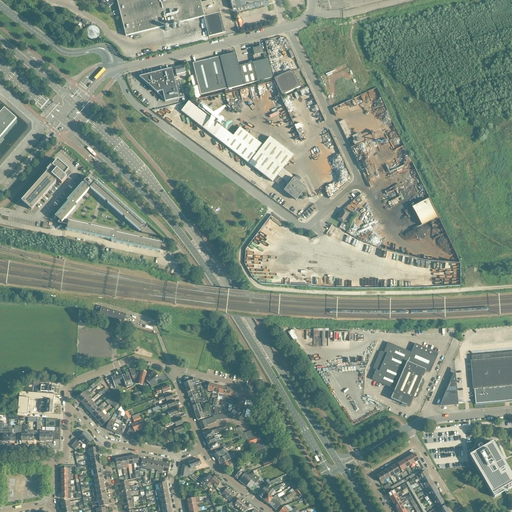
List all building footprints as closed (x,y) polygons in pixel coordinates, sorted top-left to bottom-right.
[(101,0),(102,6),(109,8),(114,3),(113,1),(117,0),(126,36),(204,17),(209,37),(225,33),(217,0),(213,0),(204,0),(205,2),(201,3),(200,0),(101,0)] [(229,0),(232,10),(268,1),(267,0),(229,0)] [(268,59),(266,51),(263,52),(261,46),(253,49),(254,55),(263,53),(265,60),(268,59)] [(257,82),(252,63),(239,66),(236,53),(232,54),(230,53),(230,52),(229,52),(228,53),(227,53),(227,54),(227,55),(220,57),(227,88),(228,88),(228,89),(257,82)] [(227,88),(220,57),(193,64),(201,95),(227,88)] [(265,60),(252,63),(257,82),(273,78),(268,59),(265,60)] [(185,73),(184,66),(175,68),(175,70),(172,71),(174,78),(177,77),(177,75),(185,73)] [(184,97),(180,82),(175,83),(174,78),(172,71),(171,69),(139,77),(157,93),(162,91),(165,102),(184,97)] [(300,87),(294,74),(292,70),(274,79),(282,95),(300,87)] [(0,142),(17,123),(5,113),(0,118),(0,142)] [(351,136),(344,120),(339,122),(346,139),(351,136)] [(293,155),(270,137),(263,146),(240,128),(233,136),(226,146),(272,182),(293,155)] [(31,210),(57,180),(62,184),(67,178),(66,177),(68,175),(66,174),(69,170),(57,160),(52,166),(48,171),(28,193),(21,201),(31,210)] [(89,187),(95,180),(94,179),(92,179),(91,178),(89,178),(88,179),(86,179),(85,180),(83,182),(85,183),(89,187)] [(296,200),(304,190),(305,188),(294,179),(284,191),(296,200)] [(95,182),(90,188),(105,201),(111,195),(95,182)] [(77,191),(70,199),(75,204),(83,196),(89,189),(83,184),(77,191)] [(419,186),(415,188),(418,195),(423,193),(419,186)] [(113,197),(112,198),(107,203),(123,217),(128,211),(113,197)] [(427,199),(412,206),(412,207),(422,226),(437,218),(427,199)] [(69,202),(56,218),(60,221),(61,223),(75,207),(69,203),(69,202)] [(343,223),(349,213),(343,209),(341,213),(340,212),(340,213),(341,213),(337,220),(343,223)] [(130,213),(125,218),(140,232),(145,226),(130,212),(130,213)] [(357,213),(350,224),(355,227),(363,214),(361,212),(359,214),(357,213)] [(266,264),(271,240),(275,240),(281,231),(282,228),(275,227),(275,222),(272,219),(271,223),(269,222),(268,222),(264,221),(250,240),(245,267),(252,268),(255,271),(254,273),(254,274),(260,275),(262,276),(270,277),(266,274),(268,272),(268,268),(264,267),(266,264)] [(67,226),(66,229),(88,234),(89,227),(68,222),(67,226)] [(342,223),(339,228),(346,231),(349,227),(346,226),(342,223)] [(164,241),(146,225),(145,226),(140,232),(164,241)] [(113,232),(92,227),(90,234),(92,235),(112,239),(113,232)] [(137,239),(116,234),(114,241),(136,246),(137,239)] [(162,244),(140,239),(138,247),(153,250),(160,251),(161,245),(162,244)] [(125,315),(102,307),(100,314),(124,321),(125,315)] [(290,326),(294,336),(299,334),(294,324),(290,326)] [(430,372),(434,364),(438,354),(415,343),(411,352),(388,343),(384,352),(382,351),(380,352),(375,364),(373,367),(374,370),(376,370),(372,380),(395,390),(391,399),(410,407),(414,398),(415,399),(417,398),(424,382),(423,380),(422,379),(426,370),(430,372)] [(511,352),(471,356),(472,360),(470,361),(472,361),(472,364),(474,389),(473,389),(473,390),(474,390),(475,402),(476,404),(511,400),(511,352)] [(461,369),(455,370),(455,374),(457,395),(458,403),(464,403),(461,369)] [(144,380),(147,372),(141,370),(140,374),(138,373),(136,377),(140,378),(138,384),(143,385),(144,380)] [(457,395),(455,374),(455,370),(445,393),(452,395),(457,395)] [(157,379),(156,377),(157,376),(154,371),(148,375),(150,377),(146,380),(151,386),(156,385),(154,382),(155,381),(157,379)] [(128,373),(115,377),(115,375),(111,377),(116,389),(115,386),(125,382),(127,388),(130,387),(130,386),(133,385),(128,373)] [(98,387),(101,384),(103,382),(100,378),(90,386),(93,389),(97,386),(98,387)] [(196,384),(199,383),(201,382),(200,380),(196,378),(193,378),(193,380),(190,381),(189,379),(186,381),(186,382),(184,383),(184,384),(185,388),(196,384)] [(213,393),(215,385),(209,383),(210,382),(202,380),(203,384),(209,385),(207,391),(210,391),(210,393),(213,393)] [(197,389),(201,388),(201,387),(203,387),(201,382),(199,383),(200,385),(197,386),(196,384),(185,388),(187,393),(197,389)] [(55,393),(55,386),(44,385),(44,388),(41,387),(41,393),(54,394),(54,392),(55,393)] [(171,390),(169,385),(153,391),(154,395),(163,392),(163,393),(171,390)] [(81,402),(88,396),(92,392),(90,390),(91,389),(90,387),(77,398),(78,399),(78,400),(79,401),(80,401),(81,402)] [(229,396),(231,389),(226,387),(223,397),(223,399),(226,400),(225,402),(227,403),(229,396)] [(199,393),(197,389),(187,393),(189,397),(199,393)] [(235,397),(236,390),(231,389),(229,396),(227,403),(230,404),(230,403),(233,404),(234,400),(235,397)] [(20,391),(18,413),(28,414),(29,398),(41,399),(40,406),(42,406),(53,407),(54,394),(41,393),(20,391)] [(246,400),(247,393),(242,392),(238,406),(241,407),(242,402),(243,400),(246,400)] [(174,398),(172,393),(160,397),(158,398),(156,399),(148,402),(149,403),(154,401),(155,403),(166,399),(167,401),(174,398)] [(201,398),(199,393),(189,397),(190,402),(201,398)] [(458,403),(457,395),(452,395),(445,393),(443,399),(444,401),(443,401),(443,400),(441,401),(440,403),(441,403),(439,407),(443,406),(444,407),(445,407),(446,405),(446,404),(448,406),(458,405),(458,403)] [(85,406),(91,400),(93,399),(91,397),(90,398),(88,396),(81,402),(81,403),(83,405),(85,406)] [(115,400),(114,400),(112,396),(106,401),(109,405),(111,403),(115,400)] [(206,396),(204,397),(201,398),(190,402),(192,406),(202,402),(205,402),(204,399),(206,398),(206,396)] [(117,405),(120,403),(116,399),(114,400),(115,400),(111,403),(115,407),(117,405)] [(88,410),(95,404),(91,400),(85,406),(85,407),(86,409),(87,409),(88,410)] [(176,405),(174,400),(159,406),(158,406),(157,407),(150,409),(152,412),(162,408),(162,409),(169,406),(169,408),(176,405)] [(204,407),(209,406),(208,403),(203,405),(202,402),(192,406),(194,411),(204,407)] [(92,414),(98,408),(95,404),(88,410),(89,411),(88,411),(90,413),(90,412),(92,414)] [(95,418),(102,411),(105,409),(101,405),(98,408),(92,414),(92,415),(93,417),(94,416),(95,418)] [(196,415),(211,410),(210,408),(205,410),(204,407),(194,411),(196,415)] [(177,408),(161,414),(163,419),(169,417),(175,415),(176,419),(180,417),(179,414),(177,408)] [(207,417),(206,416),(209,415),(210,416),(211,414),(211,413),(210,410),(211,410),(196,415),(197,421),(207,417)] [(99,422),(106,415),(102,411),(95,418),(96,418),(96,419),(97,420),(99,422)] [(102,426),(109,419),(110,419),(111,417),(108,414),(106,415),(99,422),(99,423),(100,424),(101,424),(102,426)] [(176,419),(164,423),(166,427),(171,425),(172,428),(176,426),(183,424),(180,417),(176,419)] [(111,431),(115,422),(116,421),(111,419),(107,429),(109,430),(110,431),(111,431)] [(116,433),(120,425),(121,422),(116,419),(116,421),(115,422),(111,431),(113,432),(115,433),(116,433)] [(121,435),(126,425),(121,422),(120,425),(116,433),(118,434),(118,435),(120,435),(121,435)] [(175,435),(186,431),(184,426),(161,434),(161,435),(159,435),(160,438),(162,437),(164,444),(171,442),(169,437),(173,436),(175,435)] [(55,427),(55,431),(46,431),(46,441),(52,441),(55,441),(55,440),(60,440),(60,428),(55,427)] [(214,436),(214,433),(216,432),(216,433),(221,431),(225,430),(224,427),(220,428),(203,434),(206,439),(214,436)] [(129,429),(125,437),(130,439),(133,431),(129,429)] [(37,439),(37,431),(28,431),(28,441),(33,441),(33,439),(37,439)] [(133,431),(130,439),(134,441),(138,433),(133,431)] [(81,443),(89,436),(85,432),(79,437),(81,439),(79,441),(81,443)] [(220,439),(218,435),(214,436),(206,439),(208,445),(220,441),(224,439),(224,438),(220,439)] [(87,445),(92,440),(89,436),(81,443),(83,445),(85,443),(87,445)] [(77,447),(80,444),(77,440),(72,446),(74,449),(77,447)] [(221,443),(220,441),(208,445),(210,451),(219,448),(218,445),(221,443)] [(511,487),(511,475),(493,442),(469,455),(494,498),(511,487)] [(257,457),(269,452),(266,447),(259,450),(255,451),(257,457)] [(225,448),(213,454),(217,460),(227,455),(228,454),(225,448)] [(233,455),(232,453),(229,454),(217,460),(220,464),(228,460),(230,459),(230,457),(233,455)] [(419,460),(415,454),(415,453),(410,456),(414,463),(419,460)] [(233,467),(232,465),(241,461),(238,456),(230,461),(222,465),(225,469),(226,469),(227,471),(233,467)] [(414,463),(410,456),(406,459),(410,465),(414,463)] [(197,473),(195,467),(201,465),(199,459),(183,465),(180,476),(186,477),(197,473)] [(410,465),(406,459),(402,461),(406,468),(410,465)] [(406,468),(402,461),(397,464),(401,470),(406,468)] [(237,479),(242,473),(240,471),(246,464),(245,463),(244,464),(243,463),(232,475),(237,479)] [(71,474),(71,468),(76,468),(76,465),(70,466),(64,466),(64,469),(61,469),(61,475),(71,474)] [(399,472),(395,465),(391,468),(395,474),(399,472)] [(395,474),(391,468),(386,470),(390,477),(395,474)] [(390,477),(386,470),(382,473),(386,480),(390,477)] [(246,487),(253,479),(250,476),(254,475),(253,471),(247,473),(244,474),(239,481),(246,487)] [(428,476),(425,471),(417,476),(418,479),(420,477),(421,480),(428,476)] [(386,480),(382,473),(377,476),(381,482),(386,480)] [(204,487),(212,477),(208,474),(205,477),(204,476),(201,479),(195,474),(189,477),(197,483),(198,481),(201,484),(200,484),(201,485),(202,484),(204,487)] [(225,486),(221,483),(221,482),(214,476),(207,486),(209,487),(213,485),(216,488),(216,489),(220,492),(218,493),(219,493),(225,486)] [(422,486),(431,481),(428,476),(421,480),(419,481),(422,486)] [(262,499),(267,493),(265,492),(270,485),(279,481),(278,478),(268,483),(258,495),(262,499)] [(424,490),(433,485),(431,481),(422,486),(424,490)] [(274,491),(280,488),(279,485),(272,488),(263,500),(268,504),(273,498),(270,496),(274,491)] [(427,495),(436,490),(433,485),(424,490),(427,495)] [(235,494),(228,488),(227,488),(225,486),(219,493),(221,496),(222,494),(230,501),(235,494)] [(303,494),(298,488),(295,490),(297,494),(299,497),(303,494)] [(390,498),(401,491),(400,489),(398,490),(397,488),(387,494),(387,495),(388,497),(389,496),(390,498)] [(439,494),(436,490),(427,495),(428,497),(430,496),(432,498),(439,494)] [(401,496),(400,494),(402,493),(401,491),(390,498),(390,499),(390,500),(391,502),(399,498),(401,496)] [(441,499),(439,494),(432,498),(430,499),(431,502),(432,504),(441,499)] [(272,507),(279,498),(278,497),(278,498),(275,496),(273,498),(268,504),(272,507)] [(394,506),(406,499),(404,497),(402,498),(401,496),(399,498),(391,502),(392,504),(393,504),(394,506)] [(276,510),(283,502),(280,500),(280,499),(279,498),(272,507),(276,510)] [(403,506),(405,504),(404,502),(409,500),(407,498),(406,499),(394,506),(395,507),(395,508),(396,510),(403,506)] [(108,499),(106,500),(98,501),(99,503),(92,504),(93,508),(109,505),(108,499)] [(254,509),(251,506),(250,505),(250,504),(249,504),(248,504),(247,505),(241,499),(240,499),(239,499),(238,499),(234,505),(243,511),(254,509)] [(444,503),(441,499),(432,504),(434,506),(436,505),(437,507),(444,503)]
